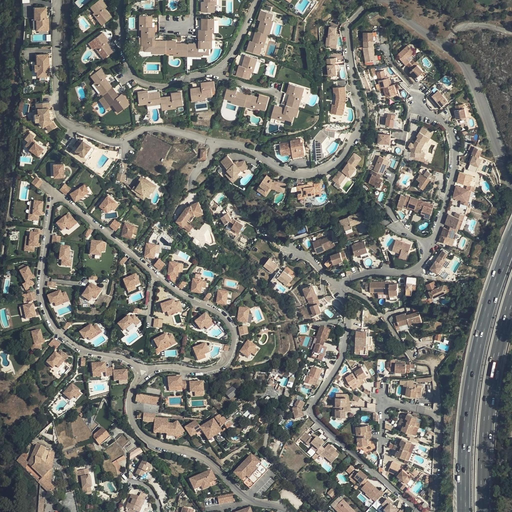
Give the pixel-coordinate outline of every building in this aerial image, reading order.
[(99,0),(96,0),(88,6),(93,12),(96,16),(99,14),(105,21),(110,17),(107,12),(105,13),(102,9),(103,8),(105,7),(99,0)] [(204,0),(205,1),(203,1),(201,1),(201,11),(214,11),(214,4),(213,0),(204,0)] [(35,6),(35,18),(37,18),(37,29),(49,29),(49,20),(47,20),(47,18),(46,6),(35,6)] [(276,12),(263,8),(260,18),(262,18),(264,19),(263,24),(261,24),(259,29),(271,32),(272,33),(276,20),(273,19),(276,12)] [(377,8),(367,14),(371,19),(380,14),(377,8)] [(96,16),(93,12),(91,13),(100,25),(105,21),(99,14),(96,16)] [(140,37),(153,37),(153,27),(150,26),(149,26),(149,21),(150,21),(150,15),(140,15),(137,15),(137,25),(140,25),(140,29),(140,37)] [(213,17),(200,17),(200,22),(201,22),(201,28),(200,28),(197,28),(197,38),(210,38),(210,31),(210,26),(213,26),(213,17)] [(326,45),(330,45),(330,43),(337,44),(338,34),(335,33),(336,27),(330,26),(328,36),(327,36),(326,45)] [(259,29),(257,28),(255,35),(257,35),(256,41),(252,39),(249,49),(262,53),(264,46),(265,41),(268,42),(271,32),(259,29)] [(95,45),(98,49),(96,51),(102,58),(107,55),(112,50),(107,43),(105,44),(102,40),(104,39),(105,38),(101,31),(90,39),(94,44),(95,45)] [(373,33),(364,34),(364,42),(374,42),(373,33)] [(153,37),(140,37),(140,45),(143,45),(143,50),(150,50),(155,50),(155,52),(164,52),(164,40),(158,40),(158,42),(153,42),(153,39),(153,37)] [(197,41),(186,41),(186,49),(186,54),(200,54),(200,52),(208,52),(207,46),(210,46),(210,38),(197,38),(197,41)] [(174,40),(164,40),(164,52),(172,52),(178,52),(178,49),(186,49),(186,41),(182,41),(182,43),(175,43),(175,41),(174,40)] [(407,45),(396,56),(406,66),(407,65),(409,67),(415,62),(412,59),(409,62),(407,59),(414,52),(407,45)] [(376,61),(374,46),(363,48),(365,63),(376,61)] [(256,56),(247,53),(245,58),(246,59),(244,64),(243,63),(240,62),(236,72),(248,77),(251,70),(253,70),(254,69),(257,60),(258,57),(256,56)] [(49,54),(35,54),(36,61),(37,61),(38,76),(49,76),(49,69),(48,68),(48,66),(49,66),(49,54)] [(337,57),(327,58),(329,75),(337,75),(336,70),(340,70),(339,63),(337,64),(337,57)] [(415,62),(409,67),(412,70),(410,72),(416,79),(423,72),(417,65),(415,62)] [(101,69),(91,77),(95,83),(99,87),(101,85),(107,92),(112,88),(108,82),(107,83),(104,80),(105,78),(107,77),(101,69)] [(383,70),(376,72),(381,88),(383,87),(386,97),(396,94),(393,84),(390,85),(388,78),(385,78),(383,70)] [(195,88),(189,89),(191,96),(199,94),(199,97),(205,96),(212,95),(211,90),(214,89),(212,80),(199,83),(200,87),(200,88),(195,89),(195,88)] [(99,87),(95,83),(93,84),(97,89),(102,95),(107,92),(101,85),(99,87)] [(288,99),(286,103),(286,105),(298,108),(301,100),(298,99),(300,95),(301,91),(302,87),(290,84),(287,93),(289,94),(291,94),(289,99),(288,99)] [(233,103),(242,105),(243,99),(245,93),(240,91),(240,93),(234,91),(235,90),(235,87),(225,85),(222,97),(229,99),(233,100),(233,103)] [(346,87),(345,86),(334,87),(334,92),(336,92),(337,96),(336,100),(336,105),(333,104),(331,113),(340,115),(341,107),(344,108),(345,108),(346,102),(342,101),(342,99),(344,99),(344,96),(345,96),(345,92),(346,92),(346,87)] [(107,92),(102,95),(103,96),(110,106),(112,104),(116,110),(120,107),(122,109),(128,105),(121,95),(119,97),(118,98),(114,94),(116,93),(112,88),(107,92)] [(158,97),(158,91),(152,92),(152,94),(147,94),(147,93),(146,90),(136,91),(138,104),(145,103),(145,106),(159,104),(158,97)] [(438,91),(430,98),(439,108),(447,101),(438,91)] [(158,97),(159,104),(168,103),(168,107),(174,106),(181,105),(179,92),(170,94),(170,96),(170,98),(165,98),(164,96),(158,97)] [(252,94),(245,93),(243,99),(242,105),(251,108),(252,106),(256,107),(264,109),(267,96),(257,93),(256,98),(251,96),(252,94)] [(46,125),(50,130),(56,126),(54,120),(53,121),(50,116),(49,112),(49,108),(50,107),(50,101),(37,102),(37,108),(39,108),(39,113),(36,113),(37,120),(40,120),(44,126),(46,125)] [(296,116),(298,108),(286,105),(285,108),(284,109),(280,108),(280,106),(274,105),(270,117),(284,121),(285,118),(291,121),(293,116),(296,116)] [(456,110),(455,110),(456,119),(466,117),(464,109),(463,109),(462,105),(455,106),(456,110)] [(395,115),(388,114),(387,118),(386,118),(385,126),(393,127),(395,115)] [(316,140),(315,140),(316,160),(319,160),(324,157),(324,152),(323,152),(322,145),(321,143),(327,136),(328,137),(335,137),(335,131),(329,130),(329,132),(326,131),(325,132),(323,132),(322,130),(316,138),(316,140)] [(31,138),(32,139),(35,136),(30,132),(25,139),(28,142),(31,138)] [(423,140),(426,135),(419,132),(418,132),(416,136),(412,144),(413,145),(413,147),(412,147),(411,147),(410,148),(410,149),(410,150),(411,150),(411,151),(411,157),(419,157),(419,152),(419,147),(423,139),(423,140)] [(390,135),(378,134),(378,143),(384,143),(384,145),(390,145),(390,135)] [(28,142),(26,145),(38,155),(44,148),(32,139),(31,138),(28,142)] [(79,146),(76,149),(88,158),(95,147),(83,139),(81,142),(79,146)] [(291,141),(279,143),(281,153),(292,151),(292,153),(293,159),(305,157),(303,142),(301,142),(301,139),(290,141),(291,141)] [(483,149),(475,146),(473,151),(472,153),(480,157),(483,149)] [(359,160),(352,155),(348,162),(347,165),(345,167),(343,170),(341,168),(334,178),(337,180),(340,183),(348,173),(351,175),(356,168),(354,167),(359,160)] [(380,156),(374,170),(383,173),(386,165),(389,166),(391,161),(389,160),(385,158),(383,157),(380,156)] [(235,164),(234,164),(227,157),(221,163),(228,170),(228,171),(229,172),(226,175),(231,180),(237,175),(242,171),(247,169),(244,162),(239,163),(235,164)] [(64,176),(64,168),(63,168),(63,166),(64,166),(64,163),(54,164),(55,176),(64,176)] [(426,171),(423,169),(421,169),(420,169),(419,171),(421,172),(420,174),(416,179),(420,182),(418,186),(423,189),(431,178),(430,177),(432,173),(427,170),(426,171)] [(376,176),(377,172),(371,170),(369,173),(372,174),(369,182),(375,184),(380,186),(382,182),(383,179),(379,177),(376,176)] [(125,174),(118,172),(116,179),(123,181),(125,174)] [(472,175),(459,172),(457,181),(467,184),(466,188),(469,189),(471,189),(473,190),(474,186),(473,185),(470,184),(471,178),(471,177),(472,175)] [(258,190),(264,193),(267,189),(269,190),(271,187),(272,188),(277,188),(277,189),(285,191),(287,183),(275,181),(267,175),(260,185),(261,185),(258,190)] [(40,184),(43,181),(37,176),(34,179),(40,184)] [(145,179),(140,176),(138,180),(139,181),(140,181),(137,187),(136,186),(134,185),(131,188),(137,192),(136,193),(144,198),(146,195),(148,196),(151,191),(149,190),(151,186),(149,185),(151,181),(146,178),(145,179)] [(38,187),(40,184),(34,179),(31,182),(38,187)] [(59,189),(63,191),(68,186),(64,183),(59,189)] [(307,185),(298,186),(298,189),(299,194),(302,194),(304,195),(306,195),(306,196),(316,195),(317,194),(322,193),(320,183),(316,184),(316,185),(314,185),(314,184),(309,185),(309,186),(307,186),(307,185)] [(84,184),(77,189),(78,190),(76,191),(75,190),(71,193),(75,200),(89,192),(84,184)] [(469,189),(466,188),(456,185),(453,197),(461,199),(460,202),(468,204),(469,200),(466,200),(469,189)] [(68,186),(63,191),(66,194),(71,188),(68,186)] [(267,189),(264,193),(267,195),(272,188),(271,187),(269,190),(267,189)] [(109,195),(107,198),(108,198),(107,200),(106,199),(101,206),(108,211),(111,208),(116,201),(109,195)] [(407,197),(401,195),(397,206),(403,207),(404,203),(408,205),(408,207),(415,209),(419,199),(408,196),(407,197)] [(434,204),(419,199),(415,209),(415,210),(425,214),(431,215),(433,208),(433,207),(434,204)] [(181,214),(177,221),(184,226),(187,221),(189,219),(192,214),(195,214),(197,215),(204,212),(198,200),(191,204),(191,205),(186,207),(184,210),(181,214)] [(43,203),(34,202),(34,206),(33,215),(29,214),(28,220),(38,221),(38,216),(41,216),(42,212),(43,203)] [(361,211),(339,220),(341,225),(344,224),(346,230),(352,228),(351,225),(365,220),(364,217),(362,213),(361,211)] [(448,214),(445,224),(451,225),(458,227),(461,217),(463,218),(464,214),(455,211),(454,215),(448,214)] [(227,212),(220,217),(224,224),(229,221),(231,219),(227,212)] [(69,214),(62,219),(63,221),(61,222),(60,221),(56,224),(62,231),(68,226),(74,221),(69,214)] [(110,225),(113,228),(118,222),(115,219),(110,225)] [(243,225),(235,220),(233,223),(230,227),(238,232),(243,225)] [(187,221),(184,226),(190,230),(194,226),(187,221)] [(118,222),(113,228),(116,230),(121,224),(118,222)] [(126,223),(125,225),(126,226),(126,228),(124,227),(122,235),(132,237),(133,233),(135,225),(126,223)] [(458,227),(451,225),(450,229),(444,227),(440,241),(449,244),(449,243),(451,237),(454,238),(456,231),(457,231),(458,227)] [(93,231),(90,229),(85,235),(88,238),(93,231)] [(34,234),(30,233),(30,237),(29,246),(25,246),(24,251),(34,252),(35,247),(37,248),(37,247),(38,244),(39,234),(34,234)] [(320,239),(312,242),(316,253),(324,250),(323,247),(333,242),(330,235),(320,240),(320,239)] [(400,253),(408,256),(411,245),(395,241),(392,251),(400,253)] [(91,242),(91,245),(93,245),(92,247),(91,247),(90,254),(99,256),(100,251),(101,243),(91,242)] [(147,243),(147,246),(148,246),(148,248),(146,248),(145,256),(155,257),(157,244),(147,243)] [(363,243),(351,246),(353,256),(359,254),(360,259),(367,257),(363,243)] [(69,252),(69,248),(61,247),(59,256),(59,259),(59,260),(62,260),(61,265),(71,267),(71,261),(68,261),(69,252)] [(447,253),(443,250),(430,268),(437,273),(443,265),(442,265),(445,260),(444,259),(447,253)] [(339,253),(329,256),(330,257),(323,264),(327,269),(332,264),(346,260),(343,254),(339,255),(339,253)] [(127,260),(124,257),(119,263),(122,266),(127,260)] [(274,274),(278,269),(275,267),(278,263),(269,257),(262,265),(274,274)] [(162,261),(159,258),(154,264),(158,267),(162,261)] [(166,264),(162,261),(158,267),(161,270),(166,264)] [(171,261),(170,264),(172,264),(171,266),(170,266),(169,274),(178,276),(180,263),(171,261)] [(272,277),(274,274),(262,265),(260,268),(272,277)] [(25,269),(20,272),(26,283),(22,285),(25,290),(34,285),(31,281),(34,279),(33,279),(32,276),(27,268),(25,269)] [(285,285),(291,277),(286,274),(282,270),(281,271),(278,269),(274,274),(272,277),(270,280),(273,283),(275,279),(276,278),(285,285)] [(135,275),(133,276),(133,278),(131,278),(131,277),(123,280),(127,289),(135,286),(139,284),(135,275)] [(194,277),(194,280),(195,280),(195,282),(193,282),(192,290),(201,292),(202,287),(204,279),(194,277)] [(187,282),(184,279),(179,285),(182,288),(187,282)] [(384,281),(364,283),(365,291),(369,290),(369,293),(378,292),(385,291),(385,290),(384,281)] [(389,281),(384,281),(385,290),(389,290),(389,293),(398,293),(398,291),(397,282),(389,283),(389,281)] [(426,285),(429,291),(426,292),(424,288),(420,290),(428,305),(438,300),(437,297),(448,291),(444,283),(437,287),(434,281),(426,285)] [(98,288),(91,283),(82,296),(89,301),(92,296),(98,288)] [(416,284),(407,283),(406,292),(412,292),(412,289),(416,290),(416,284)] [(309,286),(301,289),(307,302),(313,300),(311,295),(312,295),(309,286)] [(101,290),(98,288),(92,296),(96,299),(101,290)] [(219,289),(219,292),(220,292),(220,294),(218,294),(217,302),(227,303),(229,290),(219,289)] [(47,296),(51,304),(54,303),(63,300),(64,303),(69,301),(65,292),(61,294),(60,291),(59,292),(56,293),(47,296)] [(212,294),(209,292),(204,298),(207,301),(212,294)] [(313,300),(307,302),(312,315),(320,312),(317,306),(316,304),(315,304),(313,300)] [(160,305),(163,313),(167,312),(175,310),(176,313),(182,312),(179,302),(174,304),(173,301),(169,303),(160,305)] [(362,325),(362,328),(363,328),(369,328),(370,326),(373,326),(374,313),(366,305),(363,304),(362,325)] [(32,308),(33,307),(32,305),(23,307),(26,319),(35,317),(34,309),(32,310),(32,308)] [(239,309),(239,312),(240,312),(240,314),(238,314),(237,321),(247,323),(247,318),(249,310),(239,309)] [(393,315),(390,316),(393,327),(397,326),(397,325),(407,323),(415,321),(420,319),(417,311),(404,314),(404,313),(394,316),(393,315)] [(118,324),(123,331),(126,329),(133,323),(136,326),(140,322),(134,315),(130,318),(128,316),(125,318),(118,324)] [(203,328),(211,322),(205,315),(195,322),(200,330),(203,328)] [(71,324),(68,321),(63,327),(66,330),(71,324)] [(211,322),(203,328),(206,331),(213,325),(211,322)] [(129,331),(136,326),(133,323),(126,329),(129,331)] [(80,332),(84,339),(88,337),(95,332),(97,335),(102,332),(96,324),(92,327),(90,325),(87,327),(80,332)] [(322,346),(323,341),(324,341),(325,338),(326,338),(329,330),(324,328),(321,327),(319,326),(315,338),(317,339),(315,344),(322,346)] [(40,330),(32,332),(32,336),(34,345),(31,346),(32,351),(41,349),(40,344),(43,343),(42,339),(40,330)] [(363,331),(356,331),(356,350),(355,353),(368,354),(369,346),(372,346),(372,337),(369,336),(367,336),(367,332),(363,331)] [(90,340),(97,335),(95,332),(88,337),(90,340)] [(154,341),(158,348),(161,347),(169,342),(171,345),(176,343),(171,334),(167,337),(165,334),(165,335),(162,336),(154,341)] [(57,341),(54,339),(49,344),(52,347),(57,341)] [(60,344),(57,341),(52,347),(55,350),(60,344)] [(247,341),(246,344),(247,344),(246,346),(245,345),(240,352),(248,357),(251,354),(255,347),(247,341)] [(205,344),(193,349),(196,358),(204,355),(208,353),(205,344)] [(325,348),(322,346),(315,344),(310,357),(321,361),(325,348)] [(46,362),(53,368),(55,365),(61,358),(64,361),(68,357),(61,350),(57,354),(55,352),(46,362)] [(58,368),(64,361),(61,358),(55,365),(58,368)] [(395,362),(395,361),(395,359),(390,358),(387,362),(386,367),(390,370),(390,367),(390,362),(395,362)] [(403,363),(401,363),(401,361),(395,361),(395,362),(390,362),(390,367),(395,367),(395,371),(405,371),(409,371),(410,363),(409,363),(406,363),(403,363)] [(105,363),(102,363),(102,364),(100,364),(100,363),(92,364),(92,373),(101,373),(105,372),(105,368),(105,363)] [(321,370),(311,366),(308,376),(306,375),(304,382),(311,385),(314,377),(318,378),(321,370)] [(367,375),(361,366),(357,369),(353,372),(361,384),(365,382),(362,378),(367,375)] [(273,371),(272,371),(268,377),(270,378),(268,381),(268,385),(272,385),(272,383),(274,380),(273,379),(276,375),(281,378),(282,376),(282,374),(282,373),(282,371),(281,370),(279,369),(278,369),(273,371)] [(358,386),(361,384),(353,372),(351,369),(346,372),(348,375),(346,377),(345,377),(347,381),(344,384),(347,388),(350,386),(355,383),(358,386)] [(126,370),(123,371),(124,372),(121,372),(121,371),(113,371),(114,376),(114,381),(127,380),(126,370)] [(181,377),(178,377),(178,379),(176,379),(176,377),(168,378),(169,388),(177,387),(181,387),(181,381),(181,377)] [(202,382),(199,382),(199,384),(197,384),(197,382),(189,383),(190,389),(190,393),(194,392),(203,392),(202,382)] [(72,384),(70,386),(71,387),(70,388),(69,387),(63,393),(70,400),(74,396),(79,390),(72,384)] [(232,386),(225,392),(230,399),(238,393),(232,386)] [(411,387),(406,386),(406,390),(405,394),(415,396),(416,391),(420,391),(421,387),(414,386),(414,388),(411,387)] [(76,399),(82,393),(79,390),(74,396),(76,399)] [(346,403),(349,403),(349,396),(347,394),(335,394),(335,397),(346,397),(346,403)] [(346,397),(335,397),(335,406),(339,406),(339,407),(346,407),(350,407),(350,403),(349,403),(346,403),(346,397)] [(303,403),(297,400),(292,409),(295,419),(302,417),(300,409),(303,403)] [(346,407),(339,407),(333,407),(332,407),(332,412),(335,412),(335,416),(346,415),(346,411),(350,411),(350,407),(346,407)] [(240,410),(226,421),(227,422),(224,424),(227,429),(229,432),(235,428),(232,425),(243,416),(243,415),(244,415),(240,410)] [(417,417),(407,413),(405,418),(401,416),(399,424),(403,425),(402,429),(411,433),(413,429),(414,425),(417,417)] [(219,415),(215,418),(221,427),(224,424),(227,422),(226,421),(223,417),(221,418),(219,415)] [(213,419),(210,421),(211,422),(209,423),(209,422),(207,423),(213,433),(219,428),(213,419)] [(177,421),(173,424),(176,437),(184,432),(177,421)] [(196,421),(190,424),(196,434),(202,430),(200,427),(196,421)] [(173,424),(167,423),(166,431),(166,434),(166,436),(176,437),(173,424)] [(207,423),(205,424),(206,425),(204,426),(203,425),(200,427),(203,433),(206,437),(213,433),(207,423)] [(190,424),(185,427),(191,437),(196,434),(190,424)] [(366,425),(356,426),(357,434),(364,433),(364,435),(359,436),(359,437),(358,437),(359,445),(361,445),(364,444),(369,444),(368,438),(371,438),(372,435),(371,430),(366,431),(366,425)] [(109,436),(102,428),(94,435),(93,438),(99,445),(109,436)] [(184,432),(176,437),(176,440),(185,435),(184,432)] [(306,443),(311,437),(306,432),(301,438),(306,443)] [(109,436),(99,445),(100,446),(106,440),(110,437),(109,436)] [(311,443),(313,445),(318,450),(321,447),(324,443),(316,437),(314,439),(311,437),(306,443),(309,445),(311,443)] [(412,443),(402,438),(400,443),(397,442),(396,441),(393,448),(397,450),(395,454),(405,458),(408,451),(412,443)] [(49,451),(36,445),(27,463),(42,478),(38,483),(49,494),(54,488),(51,485),(43,477),(51,469),(46,464),(49,451)] [(324,450),(321,447),(318,450),(316,452),(319,455),(321,453),(325,457),(332,463),(339,455),(335,452),(331,449),(332,448),(329,445),(324,450)] [(54,454),(49,451),(46,464),(51,469),(54,454)] [(259,462),(251,455),(246,459),(254,467),(259,462)] [(20,456),(17,461),(23,468),(27,463),(20,456)] [(155,464),(146,459),(138,473),(144,476),(147,470),(150,471),(155,464)] [(254,467),(246,459),(242,464),(250,472),(254,467)] [(117,460),(112,463),(116,474),(121,473),(117,460)] [(401,465),(392,461),(388,470),(397,474),(403,479),(407,483),(411,477),(407,474),(408,473),(402,469),(400,471),(399,470),(401,465)] [(250,472),(242,464),(238,468),(246,476),(250,472)] [(351,465),(345,470),(349,474),(355,468),(351,465)] [(93,467),(85,467),(87,491),(95,491),(94,485),(95,485),(94,474),(93,474),(93,467)] [(246,476),(238,468),(233,473),(241,481),(246,476)] [(211,470),(207,471),(208,473),(206,473),(205,472),(204,473),(208,483),(215,480),(211,470)] [(359,484),(360,483),(359,483),(363,479),(364,479),(365,478),(358,471),(355,475),(352,472),(349,475),(347,477),(349,479),(350,480),(352,478),(356,481),(359,484)] [(204,473),(200,475),(201,476),(199,477),(198,475),(196,476),(201,487),(208,483),(204,473)] [(196,476),(194,477),(195,478),(193,479),(193,478),(189,479),(194,490),(201,487),(196,476)] [(377,491),(366,481),(362,485),(359,488),(367,495),(370,498),(372,496),(376,499),(382,492),(378,489),(377,491)] [(333,489),(329,493),(333,497),(337,492),(333,489)] [(145,499),(135,494),(129,507),(132,508),(138,511),(139,511),(141,511),(144,508),(142,507),(144,503),(143,503),(145,499)] [(399,511),(398,511),(397,511),(395,509),(394,510),(388,505),(390,502),(386,498),(380,505),(384,509),(382,511),(383,511),(399,511)] [(343,511),(354,511),(343,500),(337,506),(341,510),(343,511)] [(419,507),(423,511),(429,511),(431,510),(425,502),(419,507)]
